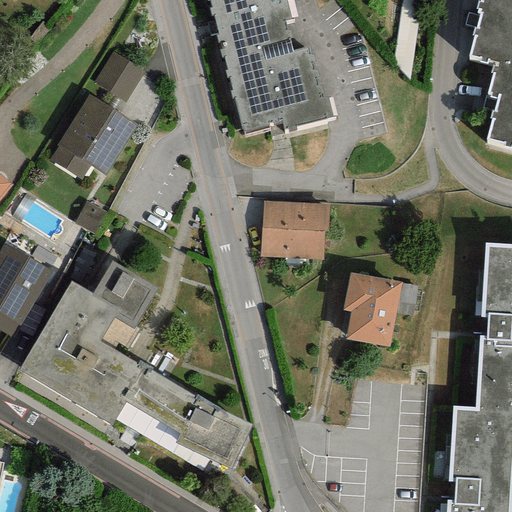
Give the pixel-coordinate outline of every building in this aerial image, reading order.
[(209,0),(243,135),(269,128),(271,136),(285,133),(284,129),(332,117),(327,96),(319,98),(307,46),(291,50),(289,40),(292,40),(289,30),(287,30),(284,21),(290,19),(285,0),(278,0),(276,0),(209,0)] [(511,0),(480,0),(480,2),(477,1),(475,9),(478,9),(477,12),(480,13),(477,29),(473,28),(471,35),(473,35),(468,56),(479,58),(478,62),(486,63),(487,59),(493,60),(511,64),(511,0)] [(143,75),(110,53),(93,81),(125,102),(143,75)] [(511,64),(493,60),(490,73),(492,73),(487,94),(490,94),(489,97),(497,99),(494,112),(491,111),(490,118),(491,118),(486,139),(503,143),(503,146),(511,148),(511,144),(511,64)] [(137,126),(88,95),(48,159),(80,179),(89,166),(105,176),(137,126)] [(0,198),(11,184),(0,176),(0,198)] [(329,205),(263,201),(260,257),(322,260),(323,231),(327,232),(329,205)] [(511,244),(484,243),(474,408),(473,411),(511,412),(511,244)] [(50,272),(3,244),(0,249),(0,330),(11,337),(50,272)] [(157,289),(111,261),(92,295),(71,282),(17,372),(110,428),(115,419),(202,471),(211,461),(231,468),(251,425),(225,412),(196,395),(194,397),(151,370),(153,368),(138,361),(136,364),(117,353),(157,289)] [(401,283),(349,273),(342,311),(350,312),(345,339),(389,348),(401,283)] [(510,511),(511,490),(511,412),(473,411),(474,408),(452,406),(445,511),(510,511)] [(0,499),(0,511),(16,511),(19,481),(2,480),(0,499)]
